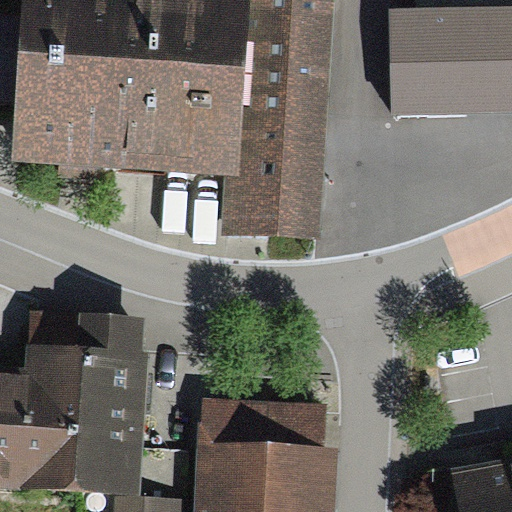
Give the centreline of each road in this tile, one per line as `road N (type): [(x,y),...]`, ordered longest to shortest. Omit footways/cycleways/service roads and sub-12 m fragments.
road 1 (unclassified): [(0,215),(179,281),(280,299),(358,293)]
road 2 (residential): [(358,293),(367,511)]
road 3 (unclassified): [(358,293),(511,234)]
